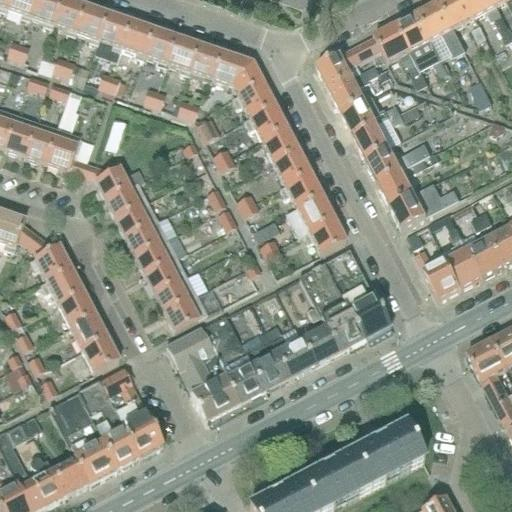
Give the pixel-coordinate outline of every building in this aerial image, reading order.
[(6,15),(11,0),(0,0),(0,13),(2,14),(1,18),(6,20),(7,16),(6,15)] [(28,28),(30,24),(37,0),(11,0),(6,15),(7,16),(25,22),(23,26),(28,28)] [(52,31),(61,5),(46,0),(37,0),(30,24),(47,30),(46,34),(51,36),(52,31)] [(453,36),(475,25),(461,0),(457,0),(439,10),(453,36)] [(511,47),(511,42),(496,13),(489,0),(461,0),(475,25),(486,19),(491,28),(493,27),(506,51),(511,47)] [(511,0),(489,0),(496,13),(506,8),(511,18),(511,0)] [(74,43),(75,39),(84,13),(61,5),(52,31),(70,37),(69,42),(74,43)] [(453,36),(439,10),(418,21),(431,47),(432,47),(442,42),(454,64),(465,58),(453,36)] [(96,51),(107,21),(84,13),(75,39),(93,45),(92,50),(96,51)] [(116,69),(119,59),(121,55),(130,28),(107,21),(96,51),(93,61),(116,69)] [(432,47),(431,47),(418,21),(396,32),(407,54),(410,59),(410,58),(420,78),(442,67),(432,47)] [(142,67),(144,63),(153,36),(130,28),(121,55),(139,61),(137,65),(142,67)] [(410,59),(407,54),(396,32),(374,44),(375,45),(381,58),(388,70),(400,64),(406,73),(407,73),(412,82),(420,78),(410,58),(410,59)] [(478,49),(486,44),(480,32),(472,37),(478,49)] [(165,75),(166,71),(175,44),(153,36),(144,63),(161,69),(160,73),(165,75)] [(187,83),(189,78),(198,52),(175,44),(166,71),(184,77),(182,81),(187,83)] [(348,75),(381,58),(375,45),(342,62),(348,75)] [(485,63),(493,59),(486,46),(478,50),(485,63)] [(15,66),(20,52),(11,49),(6,63),(15,66)] [(20,52),(15,66),(23,69),(28,55),(20,52)] [(210,90),(212,86),(221,60),(198,52),(189,78),(207,84),(205,89),(210,90)] [(65,68),(66,67),(57,64),(56,68),(49,66),(50,61),(43,59),(37,78),(51,83),(52,80),(60,82),(64,70),(65,68)] [(232,93),(243,67),(221,60),(212,86),(232,93)] [(348,75),(342,62),(341,61),(316,74),(329,98),(354,85),(348,75)] [(252,70),(243,67),(232,93),(237,103),(262,90),(252,70)] [(69,85),(73,71),(65,68),(64,70),(60,82),(69,85)] [(378,81),(374,73),(354,85),(329,98),(341,120),(365,108),(358,94),(369,88),(368,86),(378,81)] [(381,88),(388,85),(385,77),(378,81),(381,88)] [(19,83),(10,80),(8,88),(17,91),(19,83)] [(106,97),(110,84),(102,81),(97,95),(106,97)] [(44,100),(48,90),(30,84),(26,94),(44,100)] [(110,84),(106,97),(114,100),(119,87),(110,84)] [(480,116),(492,111),(480,88),(469,93),(480,116)] [(249,126),(274,113),(262,90),(237,103),(233,105),(235,110),(239,108),(249,126)] [(66,108),(70,98),(52,92),(48,101),(66,108)] [(151,113),(156,99),(147,96),(142,110),(151,113)] [(81,183),(85,170),(73,166),(80,144),(70,141),(78,119),(75,118),(81,101),(70,98),(66,108),(57,136),(45,171),(68,179),(81,183)] [(156,99),(151,113),(160,116),(164,102),(156,99)] [(384,116),(380,118),(372,104),(365,108),(341,120),(353,144),(377,131),(388,125),(399,120),(395,113),(385,118),(384,116)] [(185,125),(190,111),(181,108),(176,122),(185,125)] [(190,111),(185,125),(194,128),(199,114),(190,111)] [(260,148),(286,135),(274,113),(249,126),(245,128),(247,133),(251,130),(260,148)] [(0,155),(5,157),(17,122),(0,116),(0,155)] [(399,120),(388,125),(392,133),(403,127),(399,120)] [(25,164),(37,129),(17,122),(5,157),(25,164)] [(200,140),(213,134),(209,126),(196,133),(200,140)] [(116,160),(126,131),(114,127),(104,156),(116,160)] [(45,171),(57,136),(37,129),(25,164),(45,171)] [(365,167),(390,154),(377,131),(353,144),(365,167)] [(213,134),(200,140),(205,149),(218,142),(213,134)] [(272,171),(297,158),(286,135),(260,148),(272,171)] [(186,164),(198,159),(193,150),(182,156),(186,164)] [(423,166),(430,162),(425,152),(396,167),(390,154),(365,167),(377,190),(402,177),(412,172),(423,166)] [(216,171),(229,164),(225,157),(212,164),(216,171)] [(284,194),(309,180),(297,158),(272,171),(284,194)] [(428,175),(442,168),(438,159),(430,162),(423,166),(427,174),(428,175)] [(229,164),(216,171),(221,180),(234,173),(229,164)] [(416,179),(427,174),(423,166),(412,172),(416,179)] [(111,179),(92,173),(85,170),(81,183),(94,188),(97,193),(104,208),(137,191),(143,188),(137,177),(123,184),(118,176),(111,179)] [(389,213),(414,201),(402,177),(377,190),(389,213)] [(295,216),(321,203),(309,180),(284,194),(280,196),(282,200),(286,198),(295,216)] [(114,226),(147,209),(137,191),(104,208),(114,226)] [(454,199),(441,205),(433,191),(414,201),(389,213),(402,237),(425,225),(459,208),(454,199)] [(216,219),(225,214),(216,197),(207,202),(216,219)] [(240,217),(253,210),(249,202),(236,209),(240,217)] [(333,226),(332,225),(321,203),(295,216),(291,218),(294,223),(298,221),(307,239),(333,226)] [(147,209),(114,226),(124,245),(157,228),(147,209)] [(253,210),(240,217),(244,225),(257,218),(253,210)] [(226,239),(236,235),(227,218),(218,223),(226,239)] [(30,256),(38,244),(23,232),(24,227),(0,219),(0,248),(5,251),(3,256),(13,260),(17,247),(30,256)] [(478,223),(484,235),(492,230),(486,219),(478,223)] [(477,238),(484,235),(478,223),(471,227),(477,238)] [(345,249),(345,248),(333,226),(307,239),(302,242),(307,251),(312,248),(320,262),(345,249)] [(134,264),(167,247),(157,228),(124,245),(134,264)] [(511,269),(511,235),(511,234),(489,246),(504,274),(511,269)] [(483,285),(468,257),(457,235),(449,238),(461,260),(447,268),(446,269),(460,296),(483,285)] [(415,239),(406,244),(414,258),(422,254),(418,246),(415,239)] [(54,255),(38,244),(30,256),(40,263),(28,270),(33,279),(39,277),(46,290),(71,277),(58,253),(54,255)] [(483,285),(504,274),(489,246),(468,257),(483,285)] [(144,283),(176,266),(167,247),(134,264),(144,283)] [(264,263),(277,256),(273,247),(259,254),(264,263)] [(277,256),(264,263),(268,270),(281,263),(277,256)] [(373,302),(372,303),(348,258),(327,269),(335,286),(340,283),(355,312),(347,316),(363,347),(364,348),(389,334),(373,302)] [(446,269),(433,275),(424,258),(416,262),(425,279),(424,280),(439,308),(460,296),(446,269)] [(246,277),(255,272),(251,264),(241,268),(246,277)] [(153,301),(186,284),(176,266),(144,283),(153,301)] [(255,272),(246,277),(250,285),(252,285),(259,281),(255,272)] [(347,316),(329,281),(324,272),(299,285),(314,314),(306,318),(312,328),(320,324),(325,335),(339,361),(349,355),(363,347),(347,316)] [(83,300),(73,281),(71,277),(46,290),(40,293),(45,303),(51,300),(58,313),(83,300)] [(163,320),(196,303),(196,302),(207,296),(197,278),(186,284),(153,301),(163,320)] [(95,323),(85,304),(83,300),(58,313),(69,336),(95,323)] [(173,339),(206,322),(196,303),(163,320),(173,339)] [(12,337),(20,333),(13,319),(5,324),(12,337)] [(107,345),(97,326),(95,323),(69,336),(81,358),(107,345)] [(264,399),(245,363),(231,336),(225,324),(200,337),(165,354),(205,430),(205,431),(250,407),(264,399)] [(301,348),(285,356),(274,335),(265,339),(270,350),(289,387),(298,382),(298,381),(314,373),(301,348)] [(329,366),(339,361),(325,335),(301,348),(314,373),(329,365),(329,366)] [(511,337),(492,348),(507,377),(511,374),(511,337)] [(24,360),(32,356),(25,342),(17,347),(24,360)] [(118,368),(108,349),(107,345),(81,358),(93,382),(118,368)] [(494,384),(507,377),(492,348),(467,361),(482,390),(484,388),(487,395),(485,396),(504,432),(511,427),(511,401),(508,403),(500,389),(498,390),(494,384)] [(279,392),(289,387),(270,350),(262,354),(245,363),(264,399),(279,391),(279,392)] [(13,376),(21,372),(16,363),(8,367),(13,376)] [(36,383),(44,379),(37,365),(29,369),(36,383)] [(18,386),(26,382),(21,372),(13,376),(18,386)] [(146,421),(131,393),(123,377),(98,390),(118,428),(123,437),(138,466),(163,453),(146,421)] [(23,395),(31,390),(26,382),(18,386),(23,395)] [(48,406),(56,401),(49,388),(41,392),(48,406)] [(118,428),(98,390),(77,401),(77,402),(89,425),(100,419),(106,430),(95,436),(101,449),(116,478),(138,466),(123,437),(118,428)] [(33,414),(41,409),(36,401),(28,405),(33,414)] [(87,493),(116,478),(101,449),(95,436),(89,425),(77,402),(77,401),(48,416),(69,458),(74,467),(87,493)] [(26,428),(33,442),(41,438),(34,424),(26,428)] [(25,447),(33,442),(26,428),(18,433),(25,447)] [(370,496),(424,468),(406,434),(352,462),(370,496)] [(0,511),(40,511),(30,492),(29,491),(30,490),(4,439),(0,441),(0,511)] [(312,511),(339,511),(370,496),(352,462),(301,489),(312,511)] [(42,469),(39,466),(36,465),(32,466),(29,470),(30,474),(33,477),(37,477),(41,485),(30,490),(29,491),(30,492),(40,511),(50,511),(65,504),(52,479),(49,473),(46,467),(42,469)] [(63,473),(60,467),(49,473),(52,479),(65,504),(87,493),(74,467),(63,473)] [(312,511),(301,489),(256,511),(312,511)]
